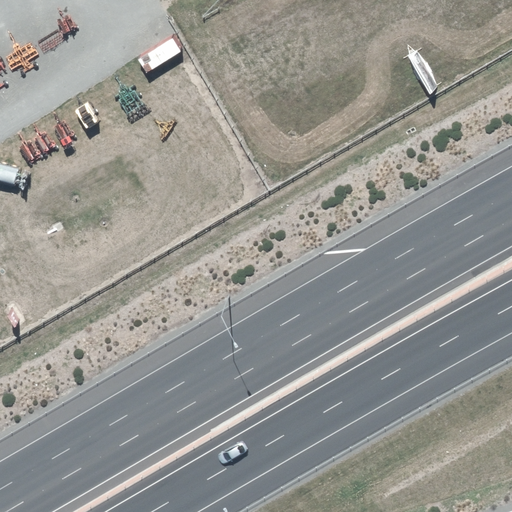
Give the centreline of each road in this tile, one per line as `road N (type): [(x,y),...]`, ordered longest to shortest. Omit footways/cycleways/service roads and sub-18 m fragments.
road 1 (motorway): [(3,511),(393,286)]
road 2 (motorway): [(511,307),(148,511)]
road 3 (motorway): [(393,286),(511,204)]
road 4 (motorway): [(393,286),(511,219)]
